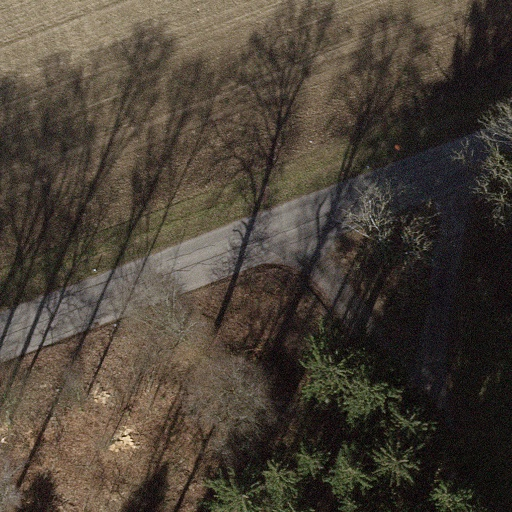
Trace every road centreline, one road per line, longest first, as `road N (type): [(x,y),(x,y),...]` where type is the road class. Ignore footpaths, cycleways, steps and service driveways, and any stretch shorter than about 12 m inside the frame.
road 1 (tertiary): [(511,141),(295,229),(0,333)]
road 2 (track): [(448,449),(438,344),(464,159)]
road 3 (track): [(295,229),(448,449)]
